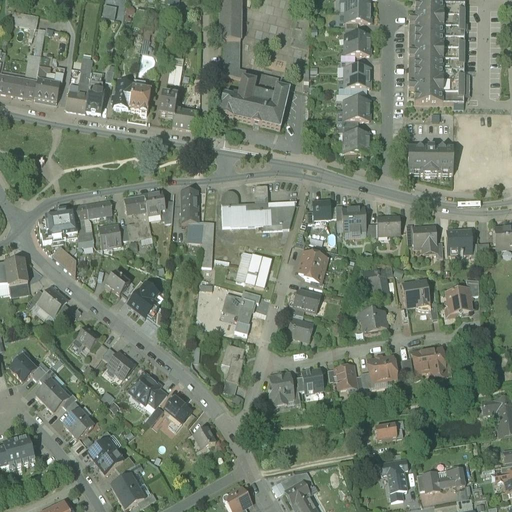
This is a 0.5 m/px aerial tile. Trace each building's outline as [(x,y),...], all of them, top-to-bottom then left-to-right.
[(240,0),(220,0),(220,11),(219,11),(219,21),(220,21),(219,46),(223,46),(233,46),(240,46),(240,0)] [(167,7),(178,9),(179,2),(168,1),(167,7)] [(345,6),(345,16),(371,16),(371,9),(370,9),(370,6),(357,6),(345,6)] [(105,20),(117,21),(119,10),(107,8),(105,20)] [(414,107),(442,108),(443,8),(442,8),(429,8),(423,8),(415,8),(415,21),(409,21),(409,28),(415,28),(415,54),(409,54),(409,61),(415,61),(414,87),(409,87),(409,94),(414,94),(414,107)] [(442,108),(453,108),(464,108),(464,102),(464,89),(464,79),(464,51),(465,8),(443,8),(443,58),(442,108)] [(371,23),(371,16),(345,16),(345,26),(358,27),(370,27),(370,23),(371,23)] [(20,30),(36,33),(38,20),(22,17),(20,30)] [(41,61),(45,34),(38,33),(33,60),(41,61)] [(345,38),(345,49),(371,49),(371,42),(370,42),(370,39),(365,39),(347,38),(345,38)] [(233,80),(233,46),(223,46),(223,78),(233,80)] [(240,73),(240,46),(233,46),(233,80),(242,82),(255,85),(257,77),(240,73)] [(371,56),(371,49),(345,49),(345,59),(354,59),(370,60),(370,56),(371,56)] [(36,87),(37,85),(39,68),(41,61),(33,60),(29,59),(25,85),(36,87)] [(52,63),(41,61),(39,68),(51,70),(52,63)] [(83,63),(81,76),(91,78),(93,65),(83,63)] [(51,70),(39,68),(37,85),(38,85),(44,86),(46,76),(50,77),(51,70)] [(168,87),(179,89),(182,70),(171,69),(168,87)] [(345,71),(344,82),(371,82),(371,75),(370,75),(370,72),(356,71),(345,71)] [(60,88),(62,89),(64,73),(56,72),(54,87),(60,88)] [(105,86),(112,87),(114,76),(107,75),(105,86)] [(92,78),(91,78),(81,76),(77,97),(88,99),(90,84),(92,78)] [(261,129),(280,134),(289,93),(276,90),(278,82),(257,77),(255,85),(242,82),(238,98),(233,97),(232,100),(223,98),(221,109),(218,120),(223,121),(233,123),(251,127),(253,128),(253,130),(258,131),(259,129),(261,130),(261,129)] [(0,97),(34,103),(37,87),(36,87),(25,85),(0,80),(0,97)] [(370,89),(371,82),(344,82),(344,92),(351,92),(366,92),(369,92),(369,89),(370,89)] [(90,84),(88,99),(85,116),(91,117),(95,118),(100,118),(104,97),(101,96),(103,89),(100,86),(90,84)] [(38,85),(37,87),(34,103),(56,107),(60,88),(54,87),(50,86),(50,87),(44,86),(38,85)] [(133,91),(133,93),(140,94),(141,86),(134,85),(133,91)] [(122,112),(130,114),(133,93),(133,91),(117,88),(113,111),(114,111),(114,112),(121,113),(122,112)] [(150,96),(140,94),(133,93),(130,114),(140,115),(140,118),(146,119),(150,96)] [(85,117),(85,116),(88,99),(77,97),(69,96),(66,114),(85,117)] [(159,119),(174,121),(175,113),(177,99),(162,97),(159,119)] [(344,104),(344,115),(344,125),(358,125),(369,125),(369,122),(370,122),(370,115),(370,108),(369,108),(369,104),(354,104),(345,104),(344,104)] [(197,116),(175,113),(174,121),(172,131),(194,135),(197,116)] [(344,137),(344,148),(370,148),(370,141),(369,141),(369,137),(354,137),(344,137)] [(370,155),(370,148),(344,148),(344,158),(356,158),(369,158),(369,155),(370,155)] [(447,179),(452,179),(453,152),(443,152),(441,150),(439,152),(434,152),(434,151),(427,151),(427,152),(421,152),(419,150),(417,152),(408,152),(407,179),(413,179),(413,176),(418,176),(418,179),(431,179),(431,177),(436,177),(436,179),(441,179),(442,177),(447,177),(447,179)] [(255,207),(267,206),(267,192),(255,193),(255,207)] [(162,196),(144,199),(147,216),(148,220),(160,218),(161,218),(161,214),(165,214),(164,208),(162,196)] [(181,196),(181,228),(188,228),(197,228),(197,227),(197,219),(198,219),(198,196),(181,196)] [(222,205),(222,210),(238,210),(238,205),(236,200),(232,196),(227,196),(223,200),(222,205)] [(127,219),(136,218),(147,216),(144,199),(124,202),(127,219)] [(110,205),(86,209),(88,222),(112,218),(110,205)] [(160,218),(161,226),(172,224),(173,205),(167,205),(167,208),(164,208),(165,214),(161,214),(161,218),(160,218)] [(264,235),(283,234),(281,208),(267,208),(267,206),(255,207),(255,209),(238,210),(222,210),(221,210),(222,232),(231,231),(263,230),(264,235)] [(313,216),(314,224),(331,223),(330,206),(313,207),(313,216)] [(296,207),(281,208),(283,234),(289,234),(296,207)] [(74,216),(75,224),(84,223),(88,222),(86,209),(73,211),(74,216)] [(75,224),(74,216),(67,217),(67,212),(55,214),(55,217),(50,218),(50,220),(46,220),(46,225),(39,226),(40,240),(42,240),(43,247),(52,246),(53,250),(63,249),(63,244),(77,242),(77,239),(75,224)] [(343,224),(343,239),(365,237),(366,237),(366,230),(365,213),(343,214),(342,214),(343,224)] [(148,220),(147,216),(136,218),(137,227),(149,226),(148,220)] [(377,229),(378,240),(400,239),(399,222),(377,223),(377,229)] [(86,238),(84,223),(75,224),(77,239),(77,242),(78,251),(83,250),(84,251),(93,250),(93,247),(92,237),(86,238)] [(127,229),(129,241),(151,238),(149,226),(137,227),(127,229)] [(187,247),(201,248),(203,227),(197,227),(197,228),(188,228),(187,247)] [(203,227),(201,248),(213,247),(214,227),(203,227)] [(101,252),(101,253),(120,250),(117,229),(99,232),(99,236),(101,246),(101,252)] [(120,230),(123,245),(129,243),(129,241),(127,229),(120,230)] [(422,254),(422,260),(437,259),(436,251),(435,231),(413,232),(412,232),(413,252),(414,254),(422,254)] [(511,231),(495,233),(496,255),(511,253),(511,231)] [(296,247),(301,248),(304,238),(305,233),(300,232),(296,247)] [(460,260),(461,262),(463,262),(463,260),(471,259),(471,249),(470,235),(447,236),(448,261),(460,260)] [(92,237),(93,247),(101,246),(99,236),(92,237)] [(212,273),(213,247),(201,248),(199,272),(212,273)] [(75,281),(76,264),(60,250),(51,260),(75,281)] [(317,260),(326,263),(328,256),(318,254),(317,260)] [(245,288),(253,260),(243,257),(236,286),(244,288),(244,289),(245,288)] [(310,285),(320,287),(326,263),(317,260),(303,257),(298,276),(305,281),(305,283),(310,285)] [(272,265),(253,260),(245,288),(263,293),(266,282),(265,282),(268,272),(270,273),(272,265)] [(24,265),(6,268),(9,288),(8,288),(9,290),(27,286),(24,265)] [(0,289),(1,289),(8,288),(9,288),(6,268),(5,268),(0,269),(0,289)] [(384,275),(385,282),(393,281),(391,270),(382,268),(383,275),(384,275)] [(374,293),(375,299),(387,297),(385,282),(384,275),(383,275),(373,276),(373,275),(363,277),(364,287),(366,287),(367,294),(374,293)] [(112,294),(119,300),(122,297),(129,288),(130,288),(116,277),(104,291),(110,296),(112,294)] [(145,288),(140,284),(134,292),(130,297),(131,297),(135,301),(145,288)] [(407,313),(415,311),(430,309),(426,284),(401,288),(405,313),(407,313)] [(468,293),(469,301),(479,300),(478,285),(466,284),(467,293),(468,293)] [(309,291),(322,295),(324,288),(320,287),(310,285),(309,291)] [(29,299),(27,286),(9,290),(10,295),(11,302),(29,299)] [(122,297),(127,301),(131,297),(130,297),(134,292),(129,288),(122,297)] [(135,301),(128,310),(144,323),(146,320),(154,311),(156,308),(152,305),(158,298),(145,288),(135,301)] [(39,308),(53,320),(56,317),(64,308),(67,304),(51,292),(38,307),(39,308)] [(446,297),(449,318),(471,315),(469,301),(468,293),(467,293),(446,297)] [(31,303),(36,306),(43,297),(39,294),(31,303)] [(241,303),(256,307),(258,308),(260,300),(243,295),(241,303)] [(304,315),(316,318),(321,301),(301,295),(301,298),(294,299),(293,303),(295,304),(293,312),(304,315)] [(158,310),(163,303),(158,298),(152,305),(156,308),(154,311),(159,315),(162,313),(158,310)] [(237,326),(248,329),(252,313),(254,314),(256,307),(241,303),(226,299),(222,312),(239,317),(238,320),(237,326)] [(36,306),(31,303),(25,310),(29,314),(36,306)] [(53,320),(39,308),(33,316),(44,325),(46,322),(49,325),(53,320)] [(56,317),(61,321),(69,312),(64,308),(56,317)] [(430,315),(432,324),(438,323),(436,308),(430,309),(431,315),(430,315)] [(161,332),(162,317),(159,315),(154,311),(146,320),(161,332)] [(74,316),(69,312),(61,321),(66,325),(71,319),(74,316)] [(71,319),(75,323),(81,315),(77,312),(74,316),(71,319)] [(293,312),(291,318),(303,321),(304,315),(293,312)] [(400,313),(402,326),(409,324),(407,313),(405,313),(400,313)] [(363,336),(364,339),(383,336),(382,329),(386,328),(384,316),(374,317),(374,315),(363,317),(358,318),(359,326),(361,326),(363,336)] [(303,321),(291,318),(289,324),(291,324),(292,324),(302,327),(303,321)] [(290,341),(308,346),(313,330),(302,327),(292,324),(291,324),(289,331),(292,335),(290,341)] [(248,329),(237,326),(234,336),(247,339),(250,329),(248,329)] [(89,354),(90,354),(100,342),(94,337),(94,338),(88,333),(89,333),(86,330),(76,343),(85,350),(90,353),(89,354)] [(73,347),(82,354),(85,350),(76,343),(73,347)] [(226,385),(237,389),(244,365),(242,364),(245,354),(227,349),(222,364),(231,367),(230,371),(226,385)] [(86,358),(90,354),(89,354),(90,353),(85,350),(82,354),(86,358)] [(22,351),(13,361),(12,371),(23,361),(29,367),(31,364),(30,359),(22,351)] [(102,361),(110,368),(117,358),(109,351),(102,361)] [(191,365),(199,366),(200,351),(193,351),(191,365)] [(431,374),(432,381),(446,379),(444,367),(441,351),(412,356),(416,376),(425,375),(424,373),(430,373),(431,374)] [(118,379),(123,384),(134,370),(118,357),(117,358),(110,368),(107,371),(118,379)] [(10,373),(22,386),(30,379),(36,374),(29,367),(23,361),(12,371),(10,373)] [(370,376),(372,386),(373,386),(396,382),(395,376),(396,375),(398,373),(398,369),(395,367),(393,368),(392,361),(382,363),(382,362),(375,363),(375,364),(368,365),(370,376)] [(401,364),(404,382),(414,380),(411,363),(401,364)] [(81,378),(86,382),(93,373),(88,369),(81,378)] [(37,386),(39,384),(46,376),(40,370),(36,374),(30,379),(37,386)] [(337,385),(338,394),(356,391),(357,391),(355,381),(353,370),(335,373),(337,385)] [(118,379),(107,371),(101,378),(112,386),(118,379)] [(50,373),(49,374),(55,381),(57,379),(50,373)] [(327,374),(329,386),(337,385),(335,373),(327,374)] [(49,374),(46,376),(39,384),(45,390),(51,385),(55,381),(49,374)] [(305,394),(305,397),(323,394),(319,374),(302,376),(302,381),(305,394)] [(141,406),(145,409),(147,405),(158,392),(160,390),(154,386),(152,386),(149,383),(149,381),(147,380),(147,378),(145,376),(144,376),(142,377),(141,378),(141,381),(136,386),(135,387),(134,387),(133,389),(134,390),(133,390),(129,396),(133,399),(133,398),(132,401),(139,406),(141,405),(141,406)] [(360,378),(361,380),(363,393),(373,391),(373,386),(372,386),(370,376),(360,378)] [(274,405),(274,410),(287,408),(286,404),(293,403),(294,403),(291,392),(289,377),(278,379),(278,380),(276,383),(270,384),(271,389),(268,394),(272,397),(269,402),(274,405)] [(363,393),(361,380),(355,381),(357,391),(356,391),(356,394),(363,393)] [(63,388),(55,381),(51,385),(58,393),(63,388)] [(296,382),(298,391),(298,395),(305,394),(302,381),(296,382)] [(36,400),(43,407),(58,393),(51,385),(45,390),(36,400)] [(223,397),(234,400),(237,389),(226,385),(223,397)] [(300,408),(298,395),(298,391),(291,392),(294,403),(293,403),(294,409),(300,408)] [(147,405),(156,412),(156,411),(167,399),(158,392),(147,405)] [(68,403),(58,393),(43,407),(53,418),(62,409),(68,403)] [(107,394),(101,401),(109,408),(115,401),(107,394)] [(62,409),(66,413),(74,405),(77,403),(73,398),(68,403),(62,409)] [(511,401),(511,405),(511,439),(508,440),(506,431),(499,432),(496,415),(485,417),(483,406),(481,406),(483,419),(494,418),(498,442),(511,440),(511,401)] [(506,431),(508,440),(511,439),(511,405),(511,401),(483,406),(485,417),(496,415),(499,432),(506,431)] [(182,408),(174,402),(164,414),(168,416),(182,428),(191,416),(190,416),(182,409),(182,408)] [(74,405),(66,413),(72,420),(79,414),(81,412),(74,405)] [(143,411),(151,418),(156,412),(147,405),(145,409),(143,411)] [(84,410),(81,412),(79,414),(86,422),(91,418),(84,410)] [(151,418),(146,425),(151,430),(162,416),(156,411),(156,412),(151,418)] [(63,428),(70,436),(86,422),(79,414),(72,420),(63,428)] [(172,423),(168,429),(176,435),(182,428),(168,416),(166,418),(172,423)] [(93,430),(86,422),(70,436),(77,444),(93,430)] [(376,434),(378,445),(398,442),(396,430),(390,431),(390,429),(381,431),(381,433),(376,434)] [(193,440),(201,455),(215,447),(206,432),(193,440)] [(94,445),(98,450),(106,444),(111,440),(107,435),(94,445)] [(113,439),(111,440),(106,444),(115,455),(121,450),(113,439)] [(0,472),(9,470),(9,471),(14,470),(14,473),(30,468),(29,466),(34,464),(28,442),(19,444),(18,442),(12,444),(12,446),(3,449),(4,453),(0,453),(0,472)] [(88,458),(96,469),(115,455),(106,444),(98,450),(88,458)] [(511,453),(503,455),(504,466),(511,464),(511,453)] [(123,465),(115,455),(96,469),(105,480),(115,472),(123,466),(123,465)] [(115,472),(120,479),(135,470),(128,461),(123,465),(123,466),(115,472)] [(392,497),(402,496),(407,495),(403,475),(408,475),(406,464),(379,469),(381,479),(387,478),(389,478),(392,497)] [(502,477),(502,478),(503,478),(505,477),(511,475),(511,469),(501,471),(502,477)] [(138,476),(135,470),(120,479),(123,484),(130,480),(138,476)] [(446,474),(447,481),(438,482),(437,476),(422,478),(425,494),(425,496),(440,494),(440,491),(456,489),(456,491),(465,489),(462,472),(446,474)] [(307,476),(295,478),(300,487),(303,486),(307,484),(310,482),(311,482),(307,476)] [(502,477),(494,478),(496,486),(504,484),(506,483),(505,477),(503,478),(502,478),(502,477)] [(286,495),(300,487),(295,478),(281,486),(286,495)] [(417,479),(419,495),(425,494),(422,478),(417,479)] [(111,491),(118,503),(137,492),(130,480),(123,484),(111,491)] [(277,500),(285,496),(286,495),(281,486),(272,491),(277,500)] [(315,511),(309,501),(305,495),(308,494),(305,490),(303,486),(300,487),(286,495),(285,496),(292,509),(295,507),(297,511),(315,511)] [(144,488),(137,492),(144,503),(151,499),(144,488)] [(317,496),(314,490),(312,492),(310,493),(307,489),(305,490),(308,494),(311,499),(317,496)] [(144,503),(137,492),(118,503),(123,511),(129,511),(137,508),(144,504),(144,503)] [(230,511),(244,511),(249,510),(251,509),(250,507),(248,503),(249,503),(246,498),(245,498),(241,492),(229,500),(226,499),(223,500),(223,503),(224,506),(227,506),(230,511)] [(511,501),(511,495),(506,497),(506,496),(502,497),(503,502),(502,502),(503,504),(510,502),(511,501)] [(390,497),(391,506),(403,504),(402,496),(392,497),(390,497)] [(137,508),(139,511),(142,511),(156,504),(153,498),(151,499),(144,503),(144,504),(137,508)] [(456,505),(457,511),(465,511),(472,511),(471,503),(456,505)]
